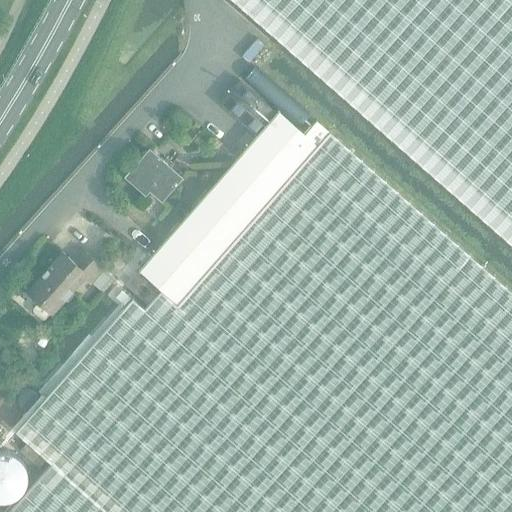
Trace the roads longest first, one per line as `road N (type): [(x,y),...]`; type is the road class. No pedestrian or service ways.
road 1 (unclassified): [(0,274),(200,48),(198,0)]
road 2 (primary): [(0,106),(61,0)]
